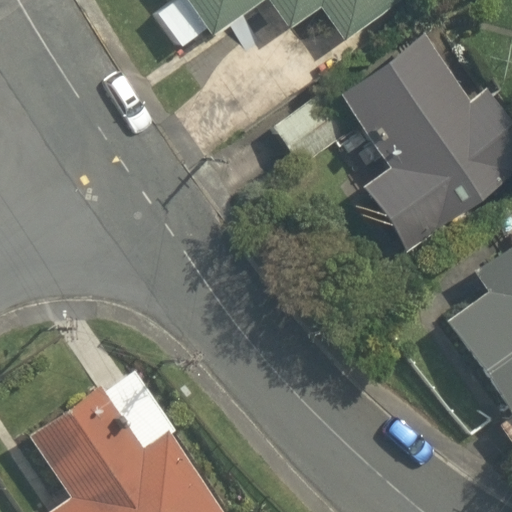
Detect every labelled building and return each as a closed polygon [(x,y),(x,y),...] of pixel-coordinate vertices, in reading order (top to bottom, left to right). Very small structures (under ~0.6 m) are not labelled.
[(167,0),(193,35),(245,0),(250,0),(272,28),(304,4),(330,40),(387,0),(167,0)] [(457,99),(407,30),(321,92),(375,166),(347,186),(395,252),(511,168),(511,132),(477,84),(457,99)] [(341,134),(310,91),(260,126),(290,169),(341,134)] [(496,416),(500,422),(511,413),(511,230),(456,268),(471,290),(428,318),(496,416)] [(211,511),(157,434),(166,429),(123,368),(88,391),(83,384),(10,433),(53,495),(26,511),(211,511)] [(511,413),(500,422),(496,416),(485,423),(509,455),(511,452),(511,413)]
